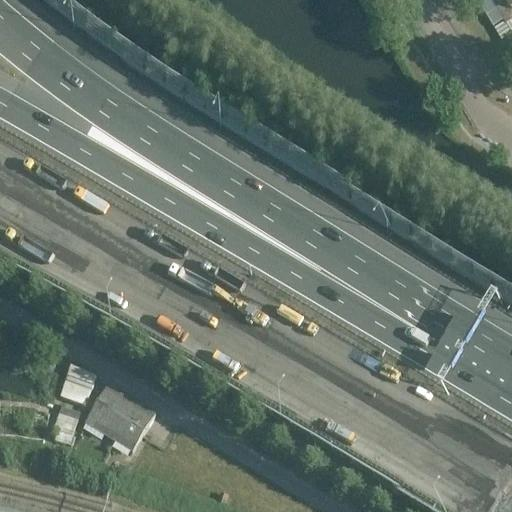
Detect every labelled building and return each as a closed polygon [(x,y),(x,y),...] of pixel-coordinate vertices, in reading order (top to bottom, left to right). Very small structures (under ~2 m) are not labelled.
[(511,0),(488,0),(490,2),(504,25),(506,28),(511,24),(511,0)] [(480,8),(494,31),(504,25),(490,2),(480,8)] [(506,28),(504,25),(494,31),(501,42),(511,36),(506,28)] [(64,401),(75,405),(87,409),(93,389),(95,382),(85,376),(72,372),(70,380),(64,401)] [(81,426),(132,456),(143,438),(155,418),(103,388),(100,394),(81,426)] [(53,433),(54,434),(73,440),(81,417),(72,414),(73,411),(65,408),(64,411),(61,410),(53,433)] [(23,453),(17,452),(13,470),(19,471),(23,453)]
